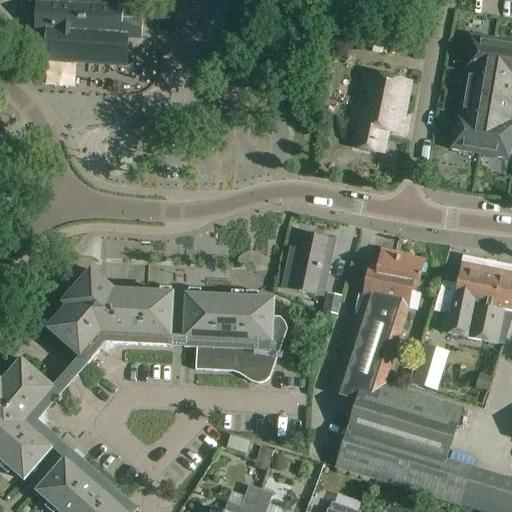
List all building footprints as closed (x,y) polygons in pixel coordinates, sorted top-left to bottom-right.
[(45,35),(43,62),(117,67),(119,39),(141,41),(143,17),(136,17),(137,1),(130,1),(130,0),(28,0),(28,4),(36,5),(34,34),(45,35)] [(511,43),(469,36),(463,73),(466,74),(459,113),(457,112),(456,114),(456,120),(450,150),(509,160),(511,142),(511,123),(510,123),(511,109),(511,43)] [(400,135),(411,83),(366,74),(355,126),(361,127),(356,149),(383,154),(387,132),(400,135)] [(339,139),(347,141),(350,130),(341,128),(339,139)] [(324,300),(336,242),(298,234),(294,251),(291,250),(283,291),(324,300)] [(332,394),(357,401),(336,468),(431,498),(478,511),(511,511),(511,481),(447,461),(463,410),(385,386),(408,309),(412,292),(419,294),(424,263),(407,260),(408,257),(382,252),(379,267),(371,265),(363,300),(358,299),(353,316),(355,316),(332,394)] [(441,334),(497,345),(504,346),(504,344),(511,315),(511,280),(502,279),(486,276),(487,273),(462,268),(452,316),(445,314),(441,334)] [(143,320),(144,294),(115,292),(91,272),(89,271),(82,279),(84,281),(62,305),(67,309),(48,330),(80,359),(86,364),(88,366),(101,351),(104,354),(113,350),(113,345),(114,319),(143,320)] [(114,319),(113,345),(171,348),(173,295),(170,295),(171,289),(160,289),(160,294),(144,294),(143,320),(114,319)] [(200,296),(200,291),(189,290),(189,296),(186,296),(183,349),(197,349),(195,372),(232,373),(239,376),(251,383),(258,385),(265,384),(270,379),(287,331),(285,324),(280,319),(273,318),(274,300),(200,296)] [(327,295),(324,313),(337,315),(340,298),(327,295)] [(413,387),(436,394),(448,355),(425,348),(413,387)] [(67,374),(54,389),(59,394),(72,380),(86,364),(80,359),(67,374)] [(54,389),(21,360),(2,382),(0,380),(0,460),(24,482),(59,442),(44,428),(45,426),(44,418),(43,416),(61,396),(59,394),(54,389)] [(488,394),(493,378),(480,374),(476,390),(488,394)] [(213,459),(234,459),(234,442),(213,442),(213,459)] [(266,473),(274,452),(262,448),(255,468),(266,473)] [(58,511),(93,472),(71,452),(36,492),(58,511)] [(58,511),(96,511),(115,491),(93,472),(58,511)] [(253,511),(260,492),(249,488),(242,508),(228,503),(225,511),(216,511),(213,511),(212,511),(253,511)] [(115,491),(96,511),(135,511),(137,510),(115,491)] [(260,492),(253,511),(266,511),(272,496),(260,492)]
